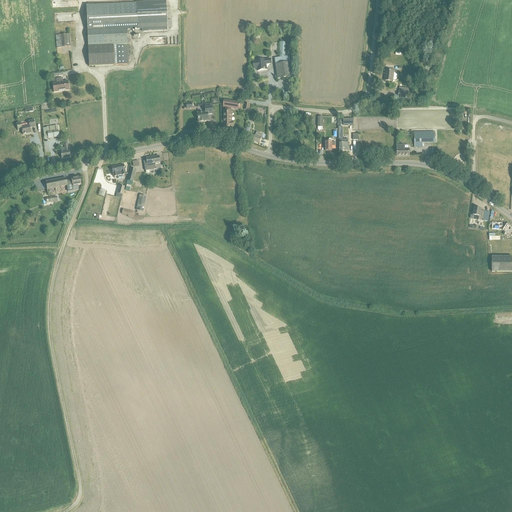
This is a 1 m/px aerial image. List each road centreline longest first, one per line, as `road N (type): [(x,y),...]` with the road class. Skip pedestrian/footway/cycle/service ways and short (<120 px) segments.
road 1 (tertiary): [(0,192),(44,169),(196,138),(268,156)]
road 2 (unclassified): [(268,156),(269,108),(338,113),(359,104),(368,89),(379,0)]
road 3 (tertiary): [(470,185),(417,163),(268,156)]
